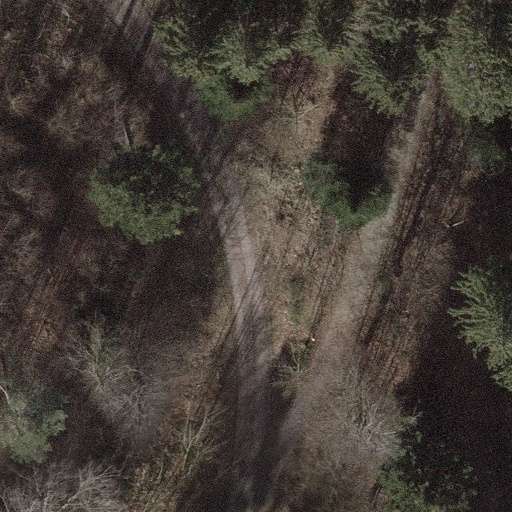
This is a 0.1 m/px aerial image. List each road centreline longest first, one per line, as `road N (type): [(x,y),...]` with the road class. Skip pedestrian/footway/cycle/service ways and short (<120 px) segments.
road 1 (track): [(244,511),(338,329),(443,0)]
road 2 (track): [(243,511),(257,352),(236,209),(176,72),(127,0)]
